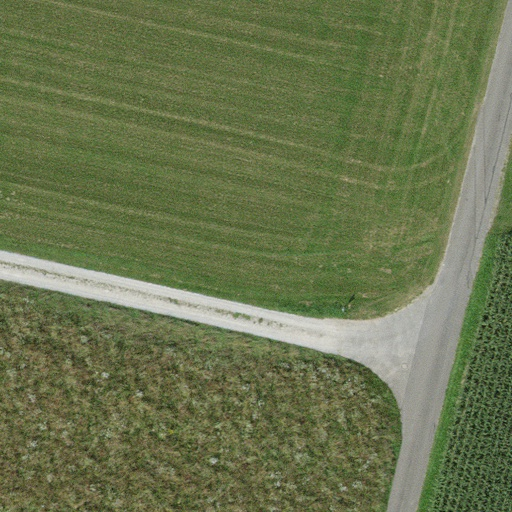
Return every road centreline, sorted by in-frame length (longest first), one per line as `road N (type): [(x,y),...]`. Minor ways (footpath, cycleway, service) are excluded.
road 1 (track): [(451,338),(0,255)]
road 2 (track): [(414,511),(511,89)]
